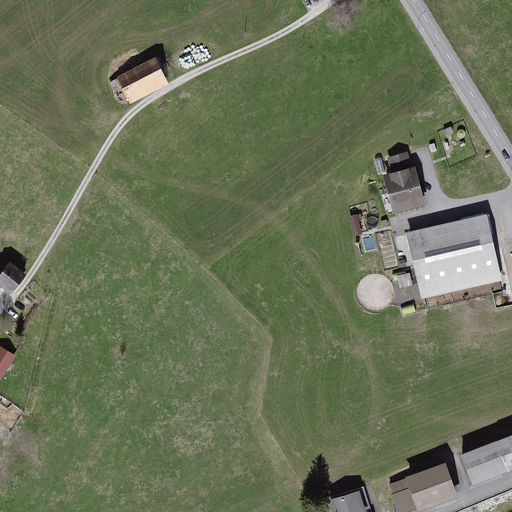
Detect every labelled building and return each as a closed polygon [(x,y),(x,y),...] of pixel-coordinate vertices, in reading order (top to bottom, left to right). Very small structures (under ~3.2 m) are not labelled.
[(154,61),(115,81),(128,105),(167,85),(154,61)] [(391,175),(383,177),(393,216),(430,207),(420,167),(415,168),(411,152),(387,158),(391,175)] [(357,214),(349,216),(354,236),(362,234),(357,214)] [(485,216),(407,233),(421,298),(499,281),(485,216)] [(0,265),(0,293),(6,286),(13,293),(29,273),(13,260),(5,269),(0,265)] [(2,346),(0,349),(0,379),(3,381),(18,357),(2,346)] [(511,434),(463,454),(475,485),(511,470),(511,434)] [(451,462),(391,485),(400,511),(413,511),(463,494),(451,462)] [(370,511),(365,490),(332,498),(335,511),(370,511)]
